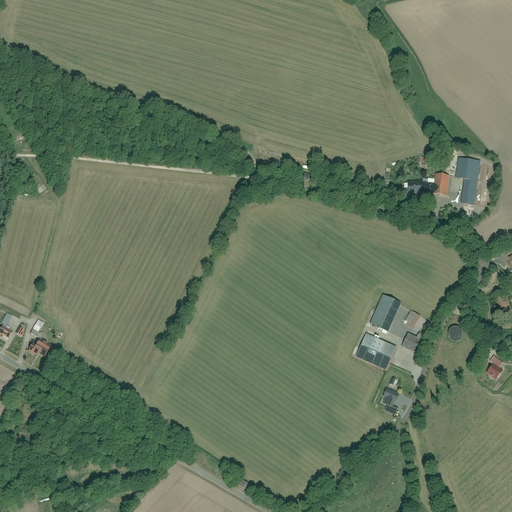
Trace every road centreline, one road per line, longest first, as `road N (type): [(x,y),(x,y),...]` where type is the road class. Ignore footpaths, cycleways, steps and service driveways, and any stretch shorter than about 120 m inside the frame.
road 1 (unclassified): [(308,511),(399,420),(439,326),(483,268),(511,249)]
road 2 (unclassified): [(0,355),(270,511)]
road 3 (track): [(250,178),(242,146),(26,71),(0,45)]
road 4 (track): [(250,178),(414,217),(445,230),(483,268)]
road 5 (track): [(9,155),(250,178)]
